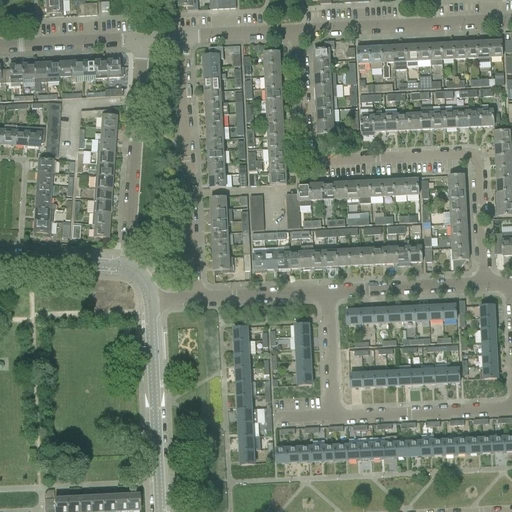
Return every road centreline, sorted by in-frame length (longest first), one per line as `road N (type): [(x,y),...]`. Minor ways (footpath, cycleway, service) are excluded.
road 1 (residential): [(485,285),(475,156),(318,161),(305,137),(300,31)]
road 2 (residential): [(193,299),(180,38)]
road 3 (residential): [(127,267),(141,40)]
road 4 (residential): [(300,31),(511,20)]
road 5 (tertiary): [(160,511),(150,300)]
road 6 (residential): [(333,416),(511,409)]
road 7 (residential): [(328,294),(485,285)]
road 8 (residential): [(0,47),(141,40)]
road 9 (residential): [(193,299),(328,294)]
road 10 (tertiary): [(0,259),(127,267)]
road 11 (residential): [(333,416),(328,294)]
road 12 (residential): [(180,38),(300,31)]
